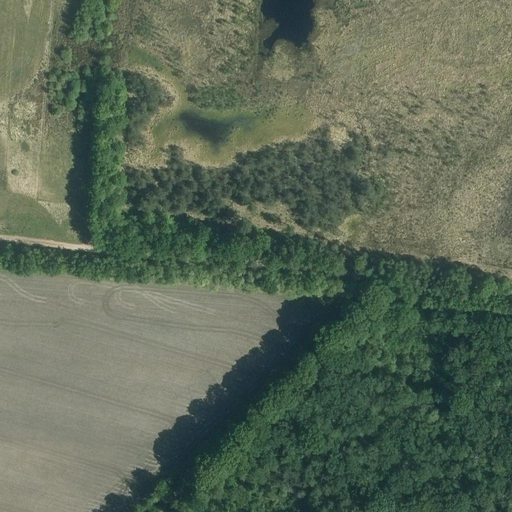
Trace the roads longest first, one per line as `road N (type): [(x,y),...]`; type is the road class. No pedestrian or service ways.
road 1 (track): [(511,312),(434,306),(336,269),(0,238)]
road 2 (track): [(387,288),(159,511)]
